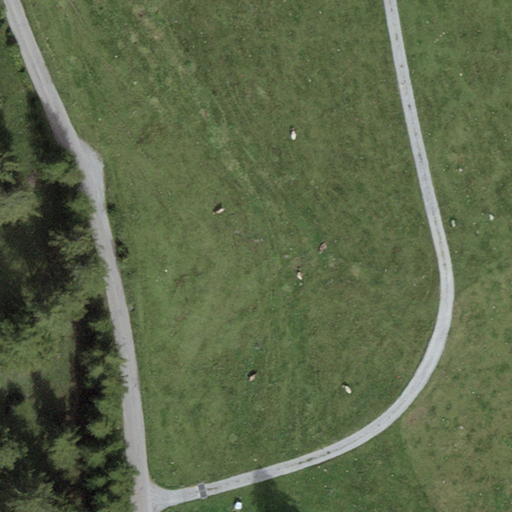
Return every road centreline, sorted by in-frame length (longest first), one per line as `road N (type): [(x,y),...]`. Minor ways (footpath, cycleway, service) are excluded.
road 1 (track): [(142,502),(333,452),(406,400),(436,351),(446,310),(443,257),(389,0)]
road 2 (unclassified): [(8,0),(101,239),(124,337),(142,511)]
